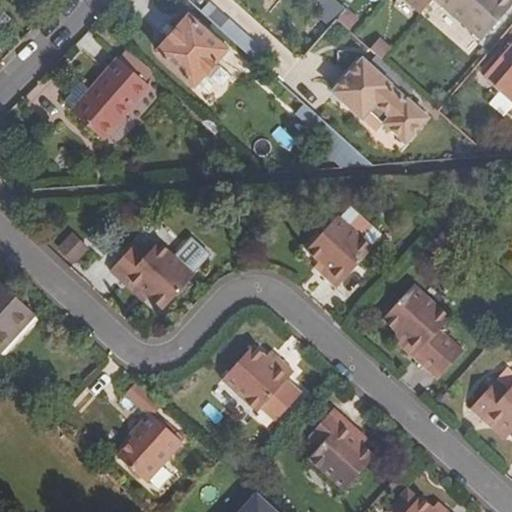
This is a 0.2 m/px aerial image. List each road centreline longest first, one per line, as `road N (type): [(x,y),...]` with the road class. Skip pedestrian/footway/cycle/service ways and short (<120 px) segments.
road 1 (residential): [(508,511),(266,294),(242,288),(222,299),(178,351),(146,360),(0,231)]
road 2 (tertiary): [(0,95),(91,0)]
